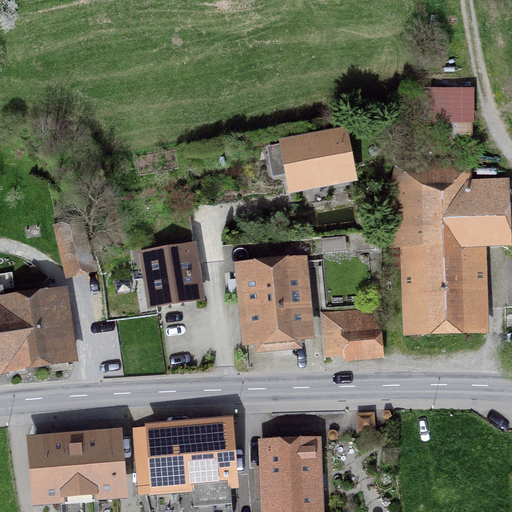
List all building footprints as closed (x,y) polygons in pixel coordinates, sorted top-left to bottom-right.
[(439,147),(470,148),(472,93),(427,92),(427,124),(440,124),(439,147)] [(289,169),(293,189),(351,178),(342,135),(269,149),(274,172),(289,169)] [(475,322),(472,245),(506,244),(504,183),(472,184),(472,162),(403,164),(393,197),(394,247),(415,247),(416,295),(404,295),(404,324),(475,322)] [(58,229),(69,273),(91,268),(80,224),(58,229)] [(195,294),(191,273),(199,271),(193,238),(128,248),(134,281),(152,278),(155,301),(195,294)] [(250,293),(254,337),(301,333),(295,267),(238,272),(240,294),(250,293)] [(0,363),(74,352),(65,299),(8,308),(5,289),(17,287),(15,274),(0,276),(0,363)] [(351,352),(351,353),(374,351),(371,311),(322,314),(325,354),(351,352)] [(156,486),(158,511),(231,511),(225,429),(135,436),(139,487),(156,486)] [(96,486),(97,495),(121,493),(116,437),(33,444),(37,500),(61,498),(61,489),(96,486)] [(322,511),(322,489),(311,489),(310,475),(320,474),(319,445),(261,448),(262,468),(256,468),(258,498),(265,498),(265,511),(322,511)]
